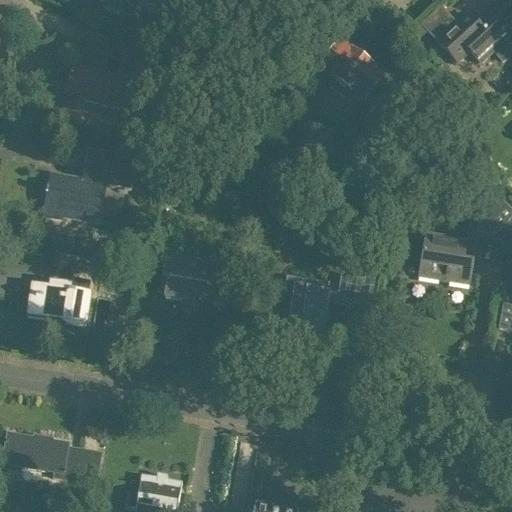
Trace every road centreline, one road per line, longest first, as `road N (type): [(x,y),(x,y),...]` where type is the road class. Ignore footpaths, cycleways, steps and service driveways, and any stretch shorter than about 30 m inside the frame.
road 1 (residential): [(320,428),(0,374)]
road 2 (residential): [(459,387),(474,416),(463,486),(446,503),(364,494),(320,428)]
road 3 (residential): [(320,428),(364,379),(383,373),(459,387)]
